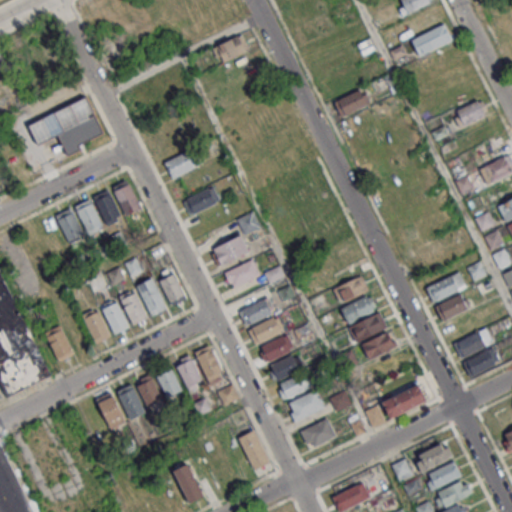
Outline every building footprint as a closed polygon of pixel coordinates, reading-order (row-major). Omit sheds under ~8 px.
[(403,14),(433,0),(396,0),(403,14)] [(405,21),(414,35),(442,18),(433,4),(405,21)] [(411,39),(419,55),(452,39),(444,23),(411,39)] [(369,103),(361,87),(335,102),(343,117),(369,103)] [(103,135),(86,97),(28,122),(37,145),(59,135),(65,151),(103,135)] [(486,114),(479,99),(451,111),(458,127),(486,114)] [(182,131),(156,144),(164,159),(190,146),(182,131)] [(196,165),(188,150),(164,164),(173,179),(196,165)] [(479,168),(487,184),(511,170),(511,159),(509,153),(479,168)] [(112,186),(127,215),(142,207),(127,179),(112,186)] [(183,200),(190,215),(221,201),(214,186),(183,200)] [(92,197),(108,226),(124,217),(107,188),(92,197)] [(75,205),(87,234),(103,227),(91,198),(75,205)] [(498,205),(511,198),(511,217),(506,220),(498,205)] [(56,217),(39,223),(49,252),(84,239),(73,208),(55,215),(56,217)] [(476,217),(481,229),(495,223),(489,211),(476,217)] [(256,226),(251,215),(240,221),(245,232),(256,226)] [(490,249),(511,239),(511,222),(484,235),(490,249)] [(218,264),(250,254),(244,237),(212,247),(218,264)] [(408,251),(415,263),(439,250),(432,237),(408,251)] [(498,267),(511,263),(506,249),(493,254),(498,267)] [(48,378),(0,259),(0,382),(5,395),(48,378)] [(232,289),(259,276),(252,260),(224,274),(232,289)] [(509,285),(511,284),(511,268),(503,273),(509,285)] [(158,277),(171,305),(186,298),(172,269),(158,277)] [(334,288),(361,274),(368,289),(342,302),(334,288)] [(425,287),(452,274),(459,289),(432,302),(425,287)] [(137,285),(151,315),(167,307),(152,278),(137,285)] [(133,325),(147,318),(136,292),(121,299),(133,325)] [(434,306),(461,293),(468,308),(441,321),(434,306)] [(341,307),(367,294),(375,309),(348,322),(341,307)] [(53,300),(58,311),(67,306),(62,295),(53,300)] [(273,312),(265,297),(239,311),(246,326),(273,312)] [(115,335),(130,327),(116,301),(102,309),(115,335)] [(111,336),(99,309),(83,316),(95,343),(111,336)] [(354,324),(381,311),(388,325),(361,339),(354,324)] [(281,332),(274,317),(249,329),(256,343),(281,332)] [(92,343),(79,318),(64,326),(77,351),(92,343)] [(44,332),(59,362),(74,355),(60,325),(44,332)] [(462,358),(495,340),(486,325),(454,343),(462,358)] [(362,344),(389,330),(397,345),(370,358),(362,344)] [(266,362),(291,350),(284,335),(259,348),(266,362)] [(194,352),(208,379),(224,370),(209,344),(194,352)] [(501,362),(494,347),(462,361),(470,377),(501,362)] [(275,381),(304,366),(296,352),(267,367),(275,381)] [(174,362),(188,390),(204,382),(189,354),(174,362)] [(166,398),(182,391),(173,368),(157,374),(166,398)] [(147,407),(163,399),(150,374),(135,382),(147,407)] [(277,383),(281,397),(309,390),(305,376),(277,383)] [(117,390),(130,419),(145,412),(132,383),(117,390)] [(389,419),(430,401),(423,384),(382,402),(389,419)] [(238,397),(231,385),(218,392),(225,405),(238,397)] [(126,422),(112,390),(96,397),(110,429),(126,422)] [(288,404),(294,421),(323,411),(317,394),(288,404)] [(366,412),(374,427),(383,422),(375,408),(366,412)] [(326,418),(300,433),(310,451),(337,436),(326,418)] [(270,462),(256,429),(239,436),(253,469),(270,462)] [(511,429),(501,435),(509,450),(511,448),(511,429)] [(453,456),(446,441),(414,456),(421,471),(453,456)] [(461,478),(457,462),(425,472),(430,487),(461,478)] [(177,477),(188,503),(203,496),(193,471),(177,477)] [(433,494),(440,508),(471,493),(464,478),(433,494)] [(176,511),(188,506),(176,483),(162,490),(173,511),(176,511)] [(344,511),(369,501),(362,484),(332,497),(338,511),(344,511)] [(169,511),(159,489),(143,496),(144,499),(127,507),(129,511),(169,511)] [(441,511),(464,511),(460,503),(441,511)]
